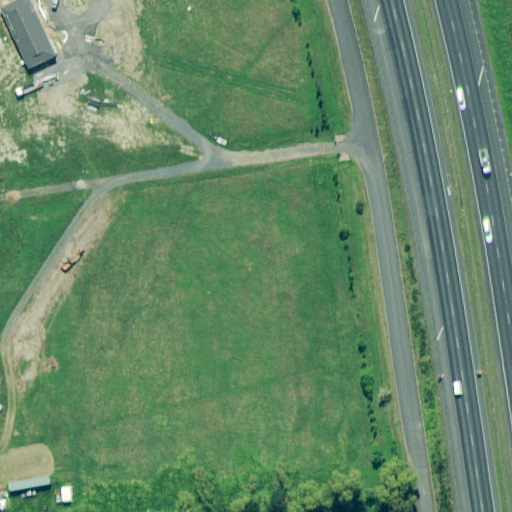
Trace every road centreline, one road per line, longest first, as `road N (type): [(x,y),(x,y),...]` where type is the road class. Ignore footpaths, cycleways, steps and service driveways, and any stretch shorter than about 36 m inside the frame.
road 1 (motorway): [(477,511),(426,171),(387,0)]
road 2 (unclassified): [(417,511),(332,0)]
road 3 (motorway): [(444,0),(511,361)]
road 4 (track): [(89,177),(360,135)]
